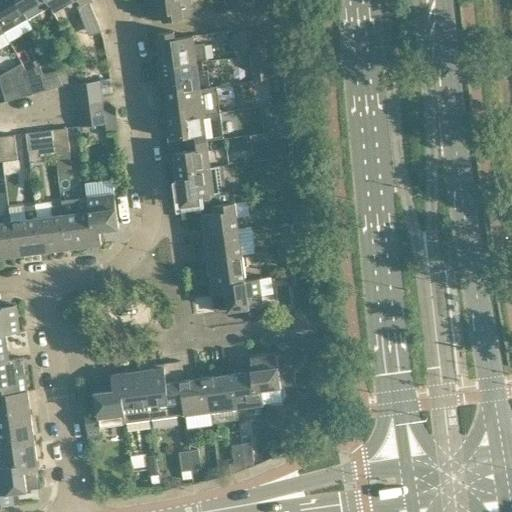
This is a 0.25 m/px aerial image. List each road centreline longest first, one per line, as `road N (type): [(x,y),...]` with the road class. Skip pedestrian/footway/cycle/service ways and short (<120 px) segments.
road 1 (secondary): [(356,0),(406,462)]
road 2 (secondary): [(503,453),(439,0)]
road 3 (residential): [(151,229),(119,21),(109,0)]
road 4 (residential): [(70,511),(40,284)]
road 5 (residential): [(151,229),(178,339),(270,328)]
road 6 (tertiary): [(406,462),(358,468),(250,503)]
road 7 (tertiary): [(250,503),(408,495)]
road 8 (unknown): [(49,348),(149,333),(178,339)]
road 9 (residential): [(40,284),(121,263),(151,229)]
